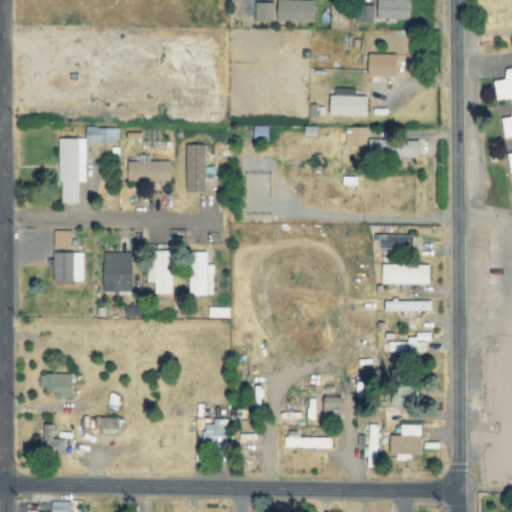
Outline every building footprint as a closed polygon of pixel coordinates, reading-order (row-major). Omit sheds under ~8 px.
[(278,0),(278,22),(314,23),(315,1),(287,0),(278,0)] [(377,0),(377,19),(407,19),(407,0),(377,0)] [(273,22),(274,4),(256,3),(255,22),(273,22)] [(356,23),(373,23),(373,6),(356,5),(356,23)] [(368,76),(395,77),(396,55),(368,54),(368,76)] [(502,69),(511,67),(511,199),(510,190),(511,189),(511,172),(507,173),(504,155),(511,154),(511,136),(502,138),(499,120),(508,118),(510,108),(507,98),(494,100),(490,82),(502,80),(502,69)] [(367,116),(368,96),(330,95),(330,116),(367,116)] [(253,141),(268,142),(269,126),(253,126),(253,141)] [(119,128),(85,127),(85,143),(119,143),(119,128)] [(362,146),(363,127),(345,127),(345,146),(362,146)] [(59,204),(78,204),(78,182),(84,182),(85,139),(59,138),(59,204)] [(420,141),(368,140),(368,156),(419,157),(420,141)] [(184,145),(186,192),(205,191),(204,145),(184,145)] [(171,163),(128,161),(127,182),(170,183),(171,163)] [(70,249),(70,231),(54,231),(54,249),(70,249)] [(416,236),(380,234),(380,249),(415,250),(416,236)] [(171,251),(148,251),(148,283),(154,283),(154,294),(172,294),(172,261),(171,261),(171,251)] [(132,253),(103,252),(103,281),(112,281),(112,292),(131,292),(132,253)] [(213,296),(213,265),(207,265),(207,252),(189,252),(190,296),(213,296)] [(83,253),(53,253),(54,283),(83,282),(83,253)] [(382,284),(429,285),(429,265),(382,264),(382,284)] [(383,311),(431,311),(431,301),(383,301),(383,311)] [(72,375),(39,374),(39,388),(46,388),(46,396),(71,397),(72,375)] [(392,405),(418,405),(417,384),(391,385),(392,405)] [(341,416),(342,396),(324,396),(323,416),(341,416)] [(119,418),(96,418),(96,427),(118,428),(119,418)] [(202,425),(203,447),(226,447),(226,419),(212,419),(212,424),(202,425)] [(368,446),(364,446),(364,457),(367,457),(367,467),(377,467),(378,425),(369,424),(368,446)] [(53,425),(41,425),(40,453),(64,454),(64,440),(52,439),(53,425)] [(421,425),(400,425),(400,436),(389,436),(389,458),(411,459),(411,455),(420,456),(421,425)] [(331,449),(331,438),(299,437),(299,432),(285,431),(284,448),(331,449)] [(68,511),(69,501),(51,501),(50,511),(68,511)]
